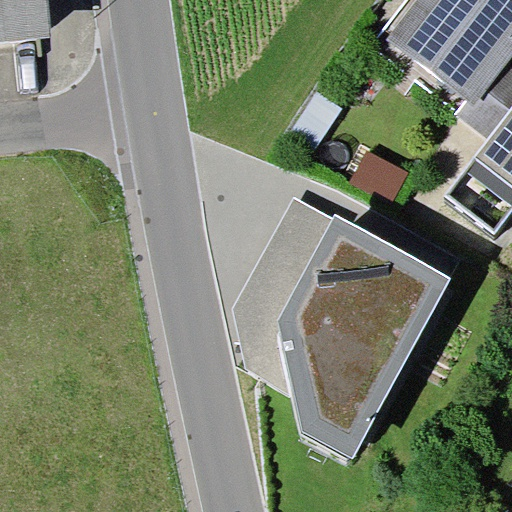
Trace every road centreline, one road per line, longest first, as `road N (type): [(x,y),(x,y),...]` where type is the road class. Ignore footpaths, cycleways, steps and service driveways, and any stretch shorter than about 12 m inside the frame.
road 1 (tertiary): [(237,511),(149,121)]
road 2 (residential): [(0,135),(149,121)]
road 3 (tertiary): [(149,121),(138,0)]
